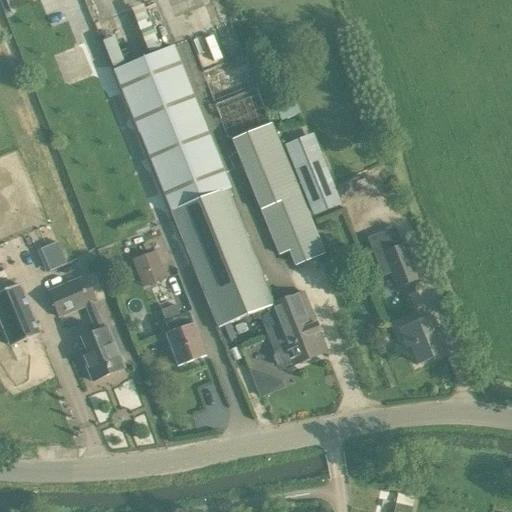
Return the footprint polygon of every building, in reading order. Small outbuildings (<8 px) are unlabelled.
[(160,28),(149,31),(156,52),(166,48),(160,28)] [(110,38),(118,67),(131,63),(122,34),(110,38)] [(190,65),(202,61),(195,41),(183,45),(190,65)] [(230,190),(173,48),(111,73),(136,134),(138,133),(217,330),(258,314),(274,354),(275,354),(273,359),(276,367),(281,369),(287,366),(288,369),(325,354),(301,295),(271,307),(225,192),(230,190)] [(291,98),(273,105),(279,120),(297,112),(291,98)] [(323,256),(271,126),(232,141),(278,256),(279,256),(278,254),(291,249),(297,266),(295,266),(295,267),(323,256)] [(312,138),(286,149),(306,199),(332,188),(312,138)] [(57,243),(37,251),(46,273),(66,265),(57,243)] [(416,282),(402,249),(384,256),(397,290),(416,282)] [(165,280),(155,254),(132,262),(142,289),(165,280)] [(80,357),(92,384),(123,371),(106,330),(103,332),(92,306),(95,304),(85,279),(48,294),(59,320),(85,309),(96,335),(80,341),(86,354),(80,357)] [(0,294),(0,324),(10,348),(39,336),(19,286),(0,294)] [(161,313),(165,324),(170,336),(165,337),(177,368),(205,358),(193,327),(191,327),(187,315),(179,319),(175,308),(161,313)] [(417,367),(445,355),(431,319),(398,333),(405,349),(409,348),(417,367)]
